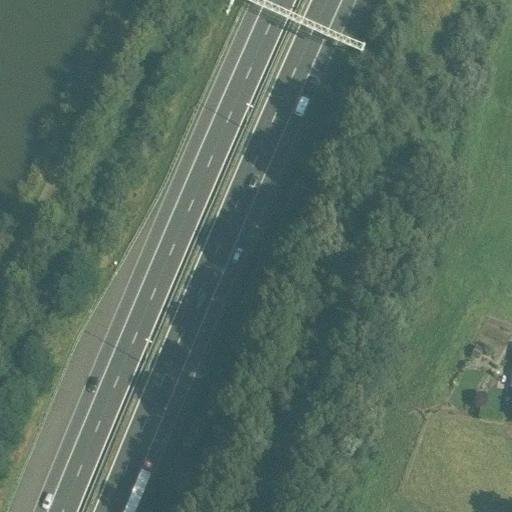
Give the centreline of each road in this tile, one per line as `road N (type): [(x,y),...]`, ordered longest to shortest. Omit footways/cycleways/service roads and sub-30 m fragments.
road 1 (motorway): [(277,0),(55,511)]
road 2 (motorway): [(117,511),(333,0)]
